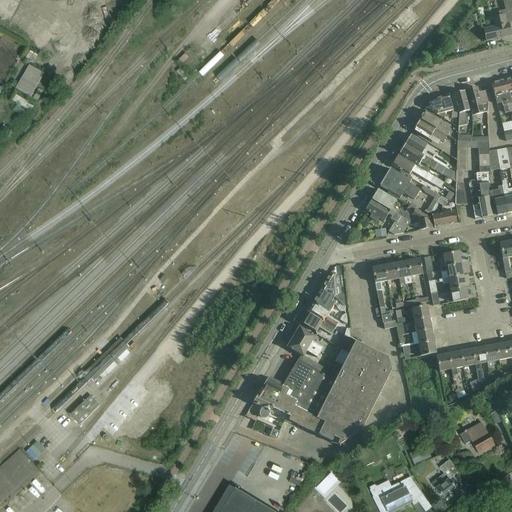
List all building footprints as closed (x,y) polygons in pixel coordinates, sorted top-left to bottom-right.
[(495,27),(484,29),(487,42),(511,36),(509,24),(511,23),(511,7),(510,0),(504,2),(506,10),(499,12),(500,17),(493,18),(495,27)] [(477,32),(463,36),(465,47),(480,44),(477,32)] [(28,65),(15,88),(30,97),(44,74),(28,65)] [(511,93),(511,79),(502,82),(510,113),(511,112),(511,101),(510,94),(511,93)] [(510,113),(502,82),(492,84),(495,98),(497,104),(503,103),(506,114),(510,113)] [(488,105),(485,92),(479,94),(478,88),(467,91),(472,109),(472,116),(488,112),(488,105)] [(38,101),(43,92),(38,89),(33,98),(38,101)] [(470,112),(465,92),(454,95),(460,115),(459,121),(459,128),(467,126),(464,114),(470,112)] [(27,102),(15,95),(12,100),(24,108),(27,102)] [(449,96),(439,98),(445,113),(452,111),(452,119),(457,119),(456,115),(455,109),(453,110),(449,96)] [(445,113),(439,98),(433,100),(431,101),(427,109),(437,115),(445,113)] [(425,111),(419,122),(446,138),(450,132),(438,125),(441,121),(425,111)] [(446,138),(419,122),(414,131),(429,140),(432,136),(443,143),(446,138)] [(411,135),(405,145),(446,169),(448,164),(425,150),(428,146),(411,135)] [(446,169),(405,145),(400,154),(419,166),(421,163),(442,175),(446,169)] [(510,169),(507,150),(497,152),(500,170),(500,171),(510,169)] [(500,170),(497,152),(489,152),(489,156),(490,162),(490,168),(490,172),(500,170)] [(437,180),(434,178),(398,156),(393,166),(410,176),(412,172),(433,185),(437,180)] [(454,173),(453,173),(446,169),(442,175),(456,183),(456,175),(457,174),(454,173)] [(388,194),(400,201),(404,194),(417,202),(422,193),(409,185),(412,180),(401,173),(400,175),(390,170),(380,187),(389,192),(388,194)] [(463,184),(463,173),(457,173),(457,174),(456,175),(456,183),(455,206),(467,207),(463,184)] [(488,184),(488,174),(480,174),(476,174),(477,181),(477,185),(479,185),(488,184)] [(441,190),(444,184),(437,180),(433,185),(441,190)] [(511,213),(511,189),(508,191),(506,180),(502,181),(503,185),(503,187),(508,214),(511,213)] [(493,217),(489,199),(489,192),(488,184),(479,185),(479,188),(481,199),(479,200),(480,205),(473,206),(475,220),(482,219),(493,217)] [(508,214),(503,187),(503,185),(498,186),(499,191),(489,192),(489,199),(493,217),(498,216),(508,214)] [(440,199),(441,197),(425,188),(423,191),(427,193),(426,193),(435,199),(426,214),(430,216),(437,204),(440,199)] [(378,190),(372,201),(407,221),(414,209),(410,207),(406,213),(394,206),(397,202),(378,190)] [(407,221),(372,201),(366,211),(372,215),(370,218),(377,222),(379,219),(384,222),(387,218),(395,223),(389,233),(395,236),(403,234),(411,224),(407,221)] [(431,219),(414,209),(407,221),(411,224),(414,217),(420,221),(418,221),(419,231),(432,229),(431,219)] [(455,212),(443,214),(446,226),(457,224),(455,212)] [(446,226),(443,214),(432,217),(434,229),(446,226)] [(511,258),(511,242),(500,245),(503,260),(506,274),(507,280),(511,278),(511,268),(511,269),(509,259),(511,258)] [(462,265),(459,253),(444,255),(446,268),(462,265)] [(433,270),(430,258),(424,259),(427,271),(433,270)] [(423,275),(420,260),(408,262),(411,277),(423,275)] [(411,277),(408,262),(397,264),(400,280),(401,285),(406,284),(405,278),(411,277)] [(400,280),(397,264),(385,266),(388,282),(400,280)] [(462,265),(446,268),(442,269),(442,274),(447,273),(449,279),(464,276),(462,265)] [(388,282),(385,266),(372,269),(377,292),(381,292),(383,291),(381,283),(388,282)] [(337,276),(331,274),(321,291),(338,301),(337,302),(340,304),(346,308),(345,297),(339,298),(337,276)] [(464,276),(449,279),(443,280),(444,285),(449,284),(451,292),(466,289),(464,276)] [(468,301),(466,289),(451,292),(453,303),(468,301)] [(337,309),(340,304),(337,302),(338,301),(321,291),(313,304),(330,314),(334,307),(337,309)] [(381,292),(377,292),(380,310),(385,309),(381,292)] [(440,306),(437,294),(431,295),(433,307),(440,306)] [(330,314),(313,304),(308,314),(334,330),(335,330),(338,325),(327,318),(330,314)] [(412,309),(412,310),(414,322),(430,319),(427,307),(412,309)] [(334,330),(308,314),(302,324),(317,333),(320,329),(331,336),(334,330)] [(392,323),(391,315),(382,317),(383,325),(384,324),(388,324),(392,323)] [(432,331),(430,319),(414,322),(417,334),(432,331)] [(403,324),(398,325),(396,325),(397,328),(399,337),(403,336),(405,336),(403,324)] [(316,337),(309,333),(300,327),(297,333),(296,333),(293,338),(321,354),(323,349),(313,343),(316,337)] [(434,343),(432,331),(417,334),(412,335),(414,346),(416,346),(434,343)] [(321,354),(293,338),(291,342),(288,348),(302,357),(300,361),(321,373),(323,368),(304,357),(307,353),(318,359),(321,354)] [(350,356),(356,342),(351,339),(344,352),(350,356)] [(362,431),(367,421),(372,411),(383,389),(364,379),(377,353),(356,342),(350,356),(343,368),(332,391),(317,419),(318,419),(312,432),(332,442),(333,441),(339,444),(338,445),(342,446),(362,431)] [(437,355),(434,343),(416,346),(418,358),(437,355)] [(511,359),(511,358),(509,344),(497,346),(500,362),(511,359)] [(500,362),(497,346),(485,348),(488,364),(490,370),(494,369),(493,363),(500,362)] [(488,364),(485,348),(473,350),(476,366),(477,372),(482,371),(481,366),(488,364)] [(476,366),(473,350),(461,352),(464,369),(476,366)] [(350,356),(344,352),(342,351),(335,363),(337,364),(343,368),(350,356)] [(464,369),(461,352),(449,355),(453,371),(454,378),(459,377),(457,370),(464,369)] [(389,359),(377,353),(364,379),(383,389),(392,372),(389,359)] [(453,371),(449,355),(436,357),(440,374),(453,371)] [(317,419),(332,391),(343,368),(337,364),(330,379),(321,373),(300,361),(299,360),(284,385),(271,379),(268,380),(263,388),(261,392),(292,407),(317,419)] [(292,407),(261,392),(259,396),(258,395),(253,403),(254,404),(252,406),(261,412),(260,413),(260,415),(260,417),(262,418),(264,419),(266,419),(268,418),(269,417),(273,409),(288,416),(292,407)] [(89,396),(69,416),(78,426),(99,406),(89,396)] [(318,419),(317,419),(292,407),(288,416),(285,422),(292,425),(293,423),(312,432),(318,419)] [(496,417),(489,418),(492,430),(499,428),(496,417)] [(470,442),(478,455),(493,445),(480,423),(459,435),(465,445),(470,442)] [(431,457),(426,447),(410,454),(415,464),(431,457)] [(456,490),(448,479),(447,478),(456,472),(457,473),(458,472),(453,463),(449,459),(439,466),(444,474),(431,483),(443,500),(456,490)] [(379,510),(385,507),(387,511),(390,511),(416,500),(425,511),(431,508),(413,483),(404,487),(405,488),(394,493),(389,481),(376,487),(375,485),(372,487),(373,489),(370,490),(379,510)] [(275,498),(268,510),(229,486),(228,486),(229,487),(213,511),(285,511),(289,507),(275,498)]
